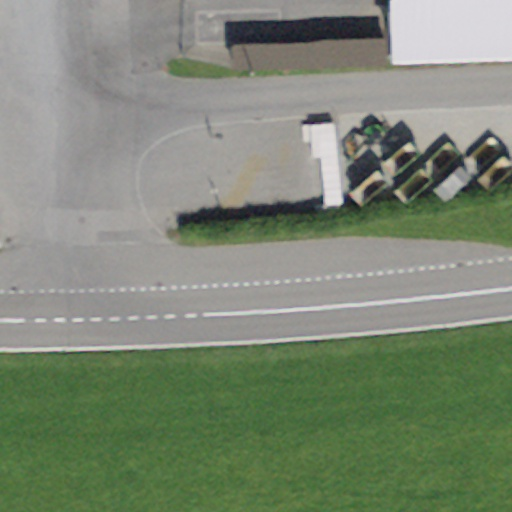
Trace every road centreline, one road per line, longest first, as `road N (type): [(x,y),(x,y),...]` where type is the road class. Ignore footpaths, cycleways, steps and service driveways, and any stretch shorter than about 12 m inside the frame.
road 1 (primary): [(511,291),(264,314),(0,322)]
road 2 (unknown): [(188,0),(136,41),(94,144),(186,316)]
